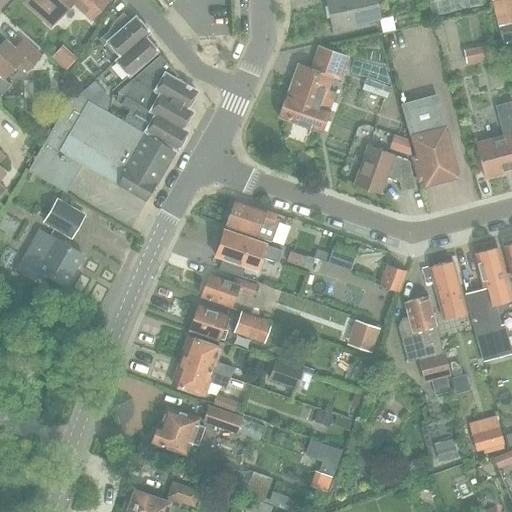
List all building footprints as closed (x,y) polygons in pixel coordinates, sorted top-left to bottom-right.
[(24,0),(22,2),(43,21),(50,28),(58,19),(73,3),(84,14),(90,20),(108,0),(24,0)] [(392,11),(389,0),(326,0),(334,32),(357,27),(357,25),(366,23),(366,21),(380,18),(379,13),(392,11)] [(480,0),(427,0),(431,17),(482,5),(480,0)] [(117,61),(144,36),(148,33),(135,17),(131,21),(122,12),(114,20),(109,30),(98,39),(105,47),(105,51),(109,56),(113,56),(117,61)] [(144,36),(117,61),(128,75),(156,52),(144,36)] [(27,72),(41,56),(22,38),(14,47),(5,39),(0,44),(0,94),(10,84),(4,79),(18,63),(27,72)] [(465,62),(490,58),(488,45),(463,49),(465,62)] [(339,80),(348,57),(318,46),(310,68),(297,64),(278,117),(321,132),(335,93),(327,91),(332,77),(339,80)] [(162,97),(175,73),(167,64),(169,63),(162,55),(161,57),(159,55),(116,91),(117,92),(116,102),(122,103),(125,97),(153,114),(162,97)] [(195,90),(174,78),(176,74),(175,73),(162,97),(153,114),(181,130),(191,112),(184,109),(195,90)] [(359,78),(357,86),(362,87),(359,101),(374,105),(380,83),(359,78)] [(146,200),(175,150),(144,132),(144,133),(107,112),(97,106),(93,104),(74,93),(29,170),(67,192),(83,164),(146,200)] [(105,93),(93,104),(97,106),(107,112),(109,98),(105,93)] [(426,185),(459,176),(437,96),(403,105),(417,156),(414,157),(420,181),(425,179),(426,185)] [(122,103),(120,105),(130,110),(124,120),(144,132),(175,150),(182,138),(185,132),(181,130),(154,115),(153,114),(125,97),(122,103)] [(504,136),(475,143),(485,179),(511,171),(511,102),(496,107),(504,136)] [(391,149),(405,154),(408,145),(395,140),(391,149)] [(410,161),(395,156),(395,155),(368,146),(355,184),(382,193),(387,178),(400,182),(402,192),(416,188),(410,161)] [(44,221),(67,235),(80,214),(57,200),(44,221)] [(274,229),(272,228),(276,216),(233,201),(224,227),(269,243),(274,229)] [(82,256),(53,239),(39,230),(16,269),(32,278),(37,269),(65,285),(82,256)] [(217,241),(213,251),(216,252),(214,256),(223,259),(220,268),(240,275),(243,266),(256,270),(260,258),(277,263),(281,251),(223,231),(219,242),(217,241)] [(511,245),(503,248),(511,279),(511,278),(511,245)] [(315,257),(350,270),(354,258),(331,249),(330,253),(316,248),(313,257),(315,258),(315,257)] [(315,258),(313,257),(306,255),(305,256),(285,249),(281,259),(310,270),(315,258)] [(483,291),(469,294),(474,316),(472,317),(483,360),(510,353),(503,326),(499,327),(493,305),(510,301),(497,249),(474,255),(483,291)] [(452,261),(429,267),(436,295),(442,318),(465,312),(463,304),(452,261)] [(397,292),(405,271),(386,264),(379,286),(397,292)] [(252,297),(256,287),(233,279),(232,282),(208,273),(200,297),(231,308),(237,291),(252,297)] [(442,349),(428,301),(427,296),(404,303),(408,317),(402,319),(402,320),(399,328),(403,345),(407,361),(422,358),(427,379),(430,378),(435,395),(451,391),(446,374),(448,373),(442,349)] [(218,342),(227,316),(197,305),(188,331),(218,342)] [(263,342),(270,323),(240,312),(233,331),(263,342)] [(371,353),(380,328),(354,319),(346,344),(371,353)] [(180,360),(227,376),(230,368),(213,362),(218,347),(188,337),(188,339),(184,342),(182,348),(184,351),(180,360)] [(251,344),(248,352),(258,356),(261,348),(251,344)] [(224,386),(227,376),(180,360),(177,370),(173,373),(171,378),(173,381),(171,385),(202,395),(207,380),(224,386)] [(312,374),(274,360),(267,379),(296,389),(297,387),(306,390),(312,374)] [(464,374),(451,377),(454,391),(467,388),(464,374)] [(354,390),(349,404),(358,407),(363,393),(354,390)] [(212,404),(234,412),(238,402),(216,393),(212,404)] [(236,433),(241,417),(207,406),(202,421),(236,433)] [(152,442),(185,454),(190,443),(197,446),(204,427),(195,424),(197,419),(165,408),(159,425),(157,425),(157,427),(152,430),(149,437),(152,442)] [(317,408),(313,420),(332,427),(333,424),(337,414),(317,408)] [(498,426),(472,434),(478,452),(503,444),(498,426)] [(511,432),(503,435),(507,448),(511,446),(511,432)] [(451,439),(433,444),(438,463),(456,458),(451,439)] [(511,447),(501,452),(506,463),(511,460),(511,447)] [(315,471),(310,486),(327,491),(332,476),(315,471)] [(253,472),(247,490),(265,496),(271,478),(253,472)] [(176,511),(180,500),(193,504),(197,492),(173,484),(168,496),(170,497),(168,503),(134,492),(130,503),(127,506),(125,510),(125,511),(176,511)] [(271,492),(267,502),(289,510),(293,499),(271,492)] [(235,499),(230,511),(260,511),(262,508),(235,499)]
